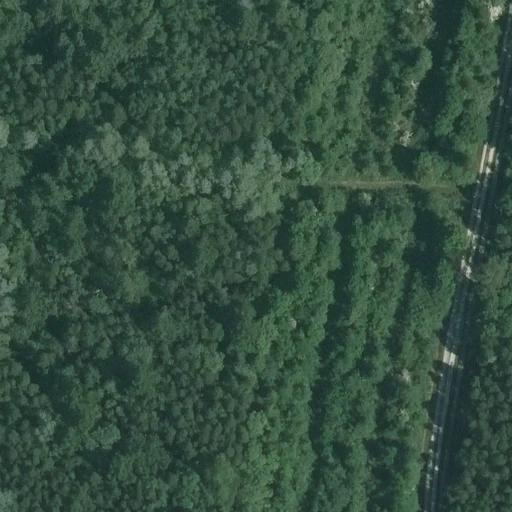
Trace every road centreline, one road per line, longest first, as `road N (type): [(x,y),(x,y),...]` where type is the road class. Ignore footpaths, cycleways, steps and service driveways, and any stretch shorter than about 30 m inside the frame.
road 1 (track): [(427,511),(511,1)]
road 2 (track): [(511,191),(0,163)]
